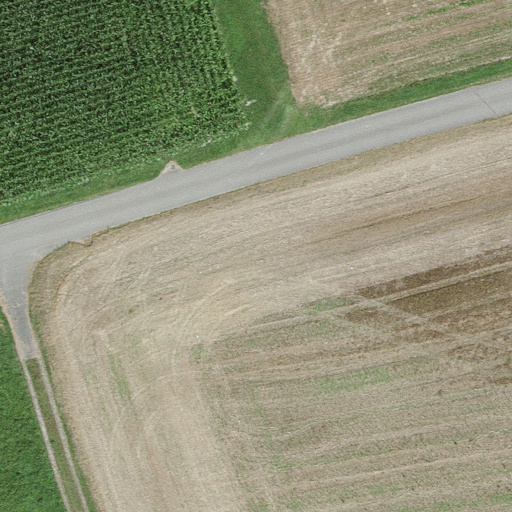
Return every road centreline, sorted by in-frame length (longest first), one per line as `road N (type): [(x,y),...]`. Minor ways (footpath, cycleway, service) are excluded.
road 1 (unclassified): [(0,243),(511,104)]
road 2 (track): [(0,260),(76,511)]
